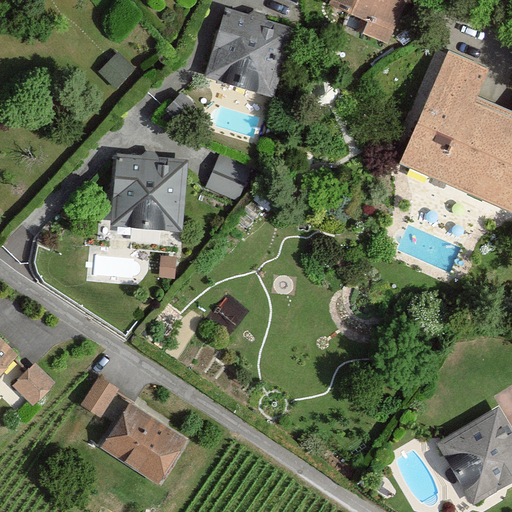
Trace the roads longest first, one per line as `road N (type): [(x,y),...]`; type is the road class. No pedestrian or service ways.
road 1 (residential): [(0,260),(369,511)]
road 2 (unknown): [(11,268),(56,204),(174,84),(223,15)]
